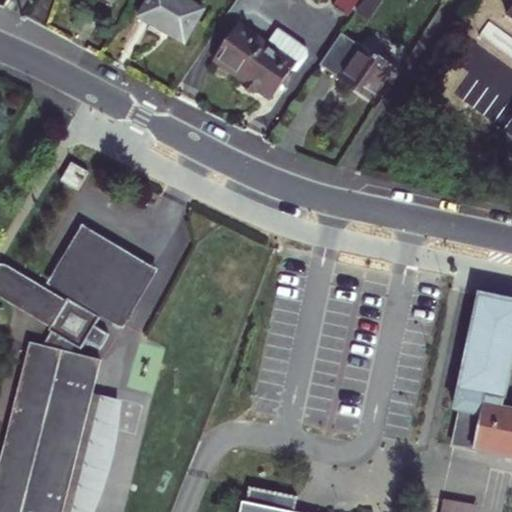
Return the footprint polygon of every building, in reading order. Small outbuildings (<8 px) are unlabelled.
[(101,0),(115,8),(119,0),(101,0)] [(188,49),(207,18),(174,0),(155,0),(142,23),(167,37),(188,49)] [(350,18),(362,0),(338,0),(333,7),(350,18)] [(243,86),(269,48),(238,28),(214,67),(229,77),(243,86)] [(278,34),(269,48),(243,86),(243,87),(247,90),(243,95),(256,103),(260,98),(267,103),(272,106),(284,89),(288,92),(297,78),(309,61),(307,53),(278,34)] [(399,78),(343,39),(322,69),(351,89),(378,108),(399,78)] [(67,165),(56,182),(72,191),(82,174),(67,165)] [(150,272),(77,229),(44,286),(62,297),(59,302),(43,330),(42,332),(58,342),(55,353),(24,345),(0,431),(0,511),(54,511),(83,409),(95,364),(67,356),(68,347),(77,352),(81,344),(93,351),(103,336),(90,328),(96,317),(116,330),(150,272)] [(449,270),(455,271),(457,262),(450,261),(449,270)] [(0,304),(43,330),(59,302),(5,270),(0,279),(0,304)] [(511,395),(504,394),(511,359),(511,297),(479,291),(453,406),(461,408),(453,442),(511,455),(511,395)] [(83,409),(54,511),(89,511),(92,506),(97,491),(101,477),(105,462),(108,447),(111,433),(113,417),(83,409)] [(303,496),(255,487),(254,488),(248,511),(300,511),(299,511),(303,496)]
